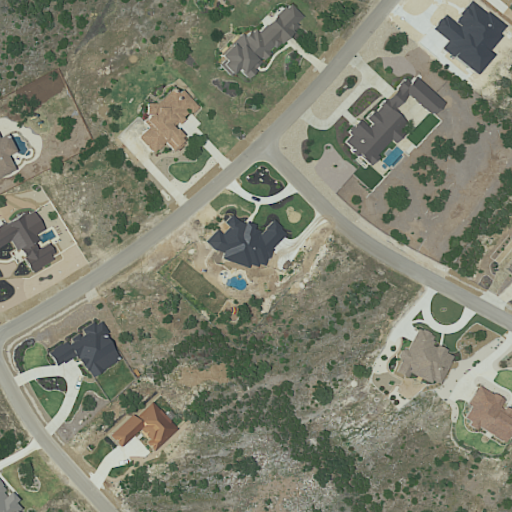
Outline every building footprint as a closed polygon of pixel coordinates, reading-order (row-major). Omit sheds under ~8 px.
[(243,79),(302,19),(286,3),(254,35),(246,27),(217,57),(222,62),(217,66),(228,77),(235,70),(243,79)] [(339,141),(365,165),(388,141),(391,144),(400,134),(396,131),(403,123),(390,111),(405,95),(428,117),(439,105),(406,74),(364,120),(368,124),(364,128),(358,122),(339,141)] [(150,154),(162,143),(171,152),(183,141),(172,128),(194,108),(173,85),(145,111),(148,114),(140,122),(145,128),(135,138),(150,154)] [(0,176),(11,172),(4,156),(12,153),(4,135),(0,136),(0,176)] [(27,272),(53,258),(46,244),(36,249),(30,236),(40,231),(30,211),(0,225),(0,246),(11,241),(27,272)] [(85,378),(115,362),(100,333),(103,332),(97,320),(78,330),(80,334),(45,352),(53,367),(74,356),(85,378)] [(449,355),(427,345),(431,336),(412,327),(394,371),(435,388),(449,355)] [(511,412),(511,415),(497,406),(500,401),(475,386),(464,405),(468,407),(460,420),(500,444),(504,437),(511,442),(511,412)] [(126,417),(105,436),(114,446),(135,427),(147,440),(144,443),(150,450),(173,430),(150,403),(129,420),(126,417)] [(0,511),(12,511),(13,511),(18,508),(6,494),(5,494),(0,487),(0,511)]
